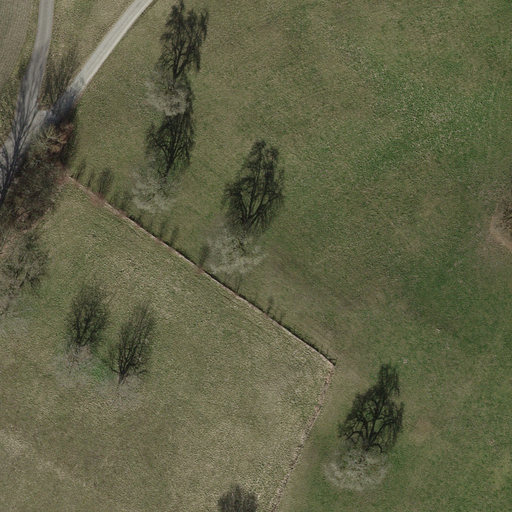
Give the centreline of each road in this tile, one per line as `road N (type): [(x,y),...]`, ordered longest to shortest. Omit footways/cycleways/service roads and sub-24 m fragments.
road 1 (track): [(141,0),(0,160)]
road 2 (residential): [(0,178),(22,132),(38,0)]
